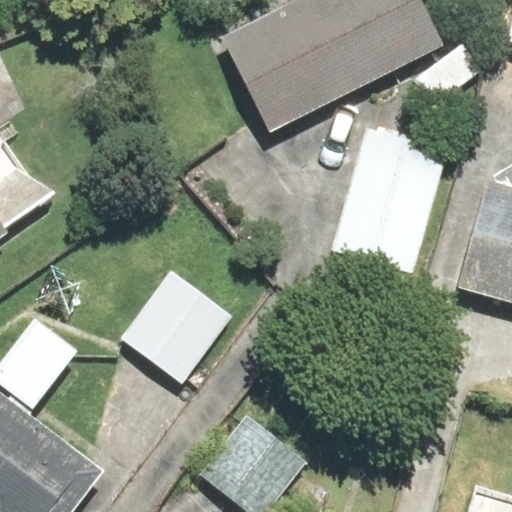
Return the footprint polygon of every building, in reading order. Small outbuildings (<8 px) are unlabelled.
[(432,0),(311,0),(230,41),(280,140),(457,50),(432,0)] [(469,47),(424,84),(445,111),(491,74),(469,47)] [(365,301),(413,314),(455,153),(372,131),(338,256),(376,266),(365,301)] [(511,192),(496,188),(466,294),(511,306),(511,192)] [(0,246),(23,229),(0,198),(0,246)] [(242,324),(177,275),(124,344),(189,392),(242,324)] [(48,322),(0,382),(0,385),(40,418),(90,355),(48,322)] [(0,511),(84,511),(109,480),(37,422),(0,394),(0,511)] [(253,417),(205,477),(249,511),(274,511),(312,464),(253,417)]
